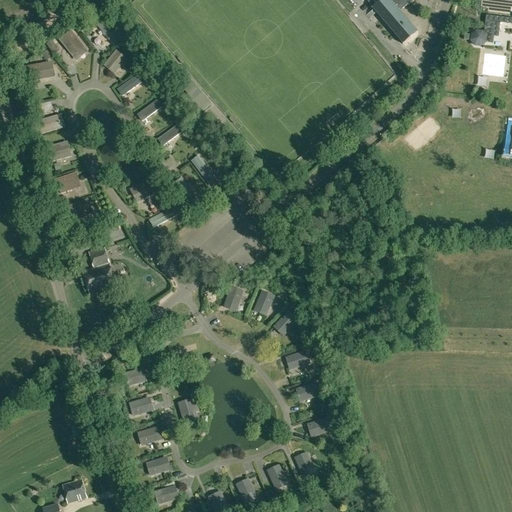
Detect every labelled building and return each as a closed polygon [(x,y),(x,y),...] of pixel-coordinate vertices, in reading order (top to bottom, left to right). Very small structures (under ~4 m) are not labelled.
[(404,1),(409,5),(414,0),(366,0),(374,9),(405,45),(404,45),(405,46),(420,33),(419,32),(419,33),(398,9),(397,7),(404,1)] [(98,16),(92,20),(108,39),(109,39),(114,46),(122,40),(117,33),(114,36),(113,35),(114,35),(98,16)] [(474,46),(481,47),(486,42),(493,43),(494,36),(499,37),(501,22),(511,23),(511,19),(486,16),(484,32),(483,31),(476,30),(471,35),(470,41),(474,46)] [(70,54),(72,57),(73,57),(76,55),(76,54),(84,48),(70,31),(59,40),(70,54)] [(52,43),(47,47),(53,54),(58,50),(52,43)] [(104,66),(115,75),(127,59),(116,50),(104,66)] [(41,54),(44,59),(49,56),(46,51),(41,54)] [(25,67),(28,81),(46,78),(50,78),(50,77),(50,74),(49,73),(47,63),(25,67)] [(117,90),(122,97),(143,82),(138,75),(117,90)] [(183,89),(204,113),(212,105),(192,81),(183,89)] [(157,100),(137,115),(142,122),(163,107),(157,100)] [(38,121),(42,135),(66,128),(62,114),(38,121)] [(178,124),(157,139),(162,147),(183,131),(178,124)] [(169,151),(189,137),(187,134),(167,148),(169,151)] [(46,148),(50,162),(61,159),(61,158),(65,157),(66,157),(69,156),(70,155),(69,151),(68,151),(66,142),(46,148)] [(198,155),(190,161),(207,183),(215,178),(198,155)] [(56,181),(61,195),(72,190),(76,188),(80,187),(80,186),(79,183),(78,182),(76,174),(56,181)] [(199,200),(182,177),(174,183),(191,206),(199,200)] [(132,194),(137,202),(156,192),(150,179),(133,188),(130,190),(131,193),(132,194)] [(67,207),(72,221),(83,217),(83,216),(87,214),(88,215),(92,214),(92,213),(91,209),(90,209),(87,200),(67,207)] [(175,206),(149,220),(153,229),(180,214),(175,206)] [(115,238),(126,234),(123,226),(112,230),(115,238)] [(83,272),(90,295),(116,287),(104,248),(89,253),(94,269),(83,272)] [(224,308),(236,312),(243,292),(231,288),(224,308)] [(255,311),(266,316),(274,297),(263,292),(255,311)] [(274,328),(283,336),(297,320),(288,312),(274,328)] [(286,358),(290,370),(310,363),(306,352),(286,358)] [(123,375),(126,387),(146,381),(143,369),(123,375)] [(296,390),(300,402),(320,395),(316,384),(296,390)] [(130,404),(133,416),(153,410),(150,398),(130,404)] [(178,403),(185,427),(200,423),(192,399),(178,403)] [(344,425),(341,418),(335,420),(337,427),(344,425)] [(308,425),(311,437),(331,431),(328,419),(308,425)] [(138,434),(141,445),(162,440),(158,428),(138,434)] [(295,458),(304,477),(315,472),(306,453),(295,458)] [(147,464),(150,476),(170,470),(167,458),(147,464)] [(268,471),(276,490),(287,485),(279,466),(268,471)] [(62,486),(68,504),(87,498),(82,480),(62,486)] [(237,485),(245,504),(257,499),(248,480),(237,485)] [(155,493),(158,504),(178,498),(175,487),(155,493)] [(209,497),(215,511),(226,511),(229,511),(220,492),(209,497)]
